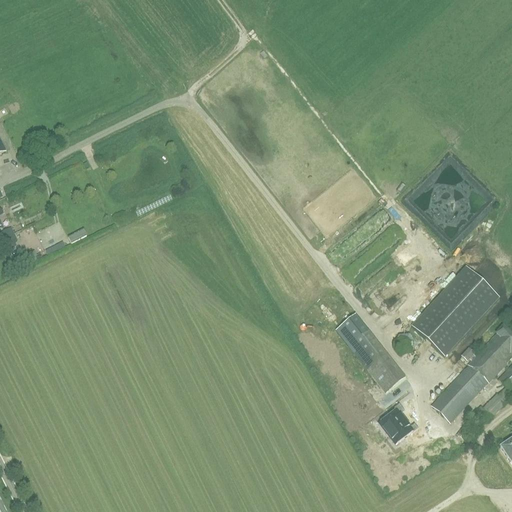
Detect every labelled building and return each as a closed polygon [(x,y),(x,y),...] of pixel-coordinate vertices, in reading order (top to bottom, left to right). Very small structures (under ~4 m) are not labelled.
[(20,119),(12,121),(16,133),(24,131),(20,119)] [(124,158),(132,169),(139,164),(130,153),(124,158)] [(17,241),(11,228),(2,233),(8,246),(9,245),(14,243),(17,241)] [(40,255),(35,257),(34,254),(26,258),(30,265),(42,259),(40,255)] [(444,359),(499,299),(466,269),(411,328),(444,359)] [(511,335),(503,327),(475,357),(473,356),(474,354),(469,350),(461,358),(467,362),(468,361),(471,363),(468,367),(431,407),(450,425),(488,383),(488,384),(511,358),(511,335)] [(348,347),(385,395),(405,380),(386,356),(367,332),(348,347)] [(416,345),(409,336),(398,338),(395,347),(401,356),(412,355),(416,345)] [(511,394),(511,366),(498,381),(506,388),(498,396),(497,395),(482,409),(480,407),(474,414),(483,425),(490,419),(491,420),(503,408),(511,398),(511,394)] [(405,414),(399,407),(395,411),(397,414),(381,430),(399,449),(414,433),(415,434),(419,430),(415,425),(411,429),(400,417),(405,414)] [(464,442),(471,433),(463,427),(456,436),(464,442)] [(511,440),(500,449),(511,466),(511,440)]
